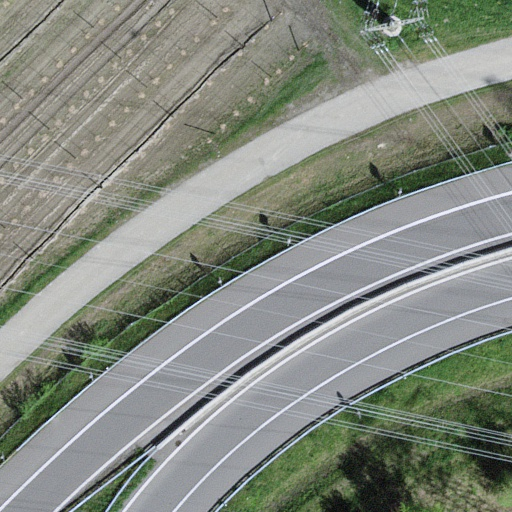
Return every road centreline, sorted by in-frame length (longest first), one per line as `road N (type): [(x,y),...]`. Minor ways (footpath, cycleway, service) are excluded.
road 1 (unclassified): [(0,358),(126,240),(234,174),(333,122),(459,71),(511,59)]
road 2 (motorway): [(511,207),(405,241),(253,317),(99,434),(17,511)]
road 3 (motorway): [(156,511),(230,434),(320,369),(397,327),(511,283)]
